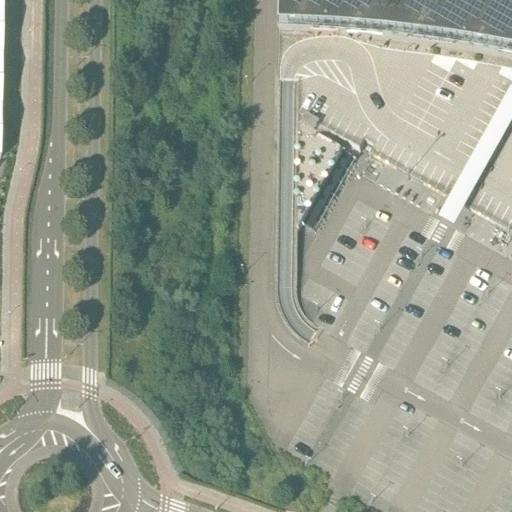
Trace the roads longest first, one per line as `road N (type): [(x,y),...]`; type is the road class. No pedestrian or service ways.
road 1 (tertiary): [(90,433),(95,0)]
road 2 (tertiary): [(57,0),(44,423)]
